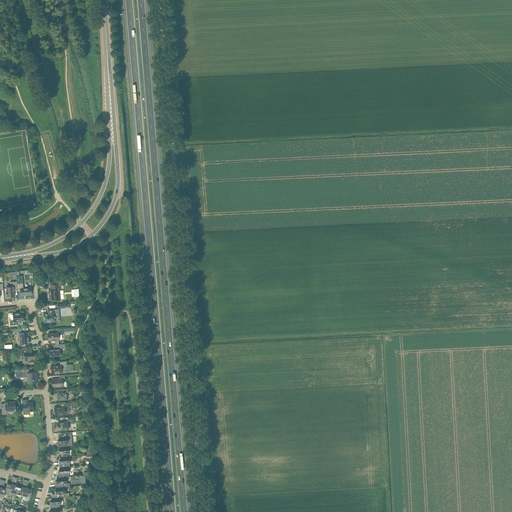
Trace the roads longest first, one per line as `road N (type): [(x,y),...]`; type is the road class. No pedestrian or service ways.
road 1 (motorway): [(186,511),(142,0)]
road 2 (unclassified): [(201,511),(158,0)]
road 3 (motorway): [(128,0),(171,511)]
road 4 (tertiary): [(15,256),(72,248),(102,224),(116,196),(111,119)]
road 5 (tertiary): [(111,119),(106,177),(86,217),(65,236),(15,256)]
